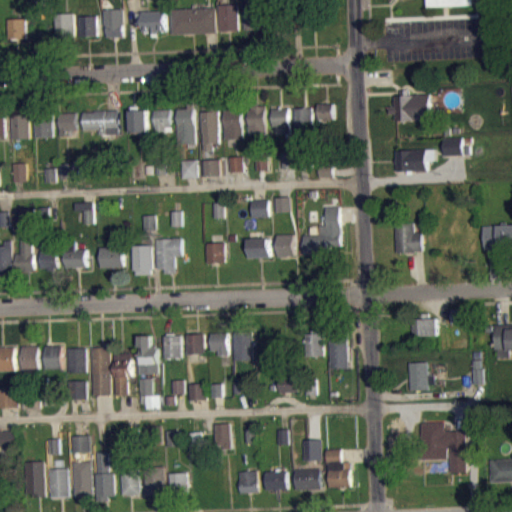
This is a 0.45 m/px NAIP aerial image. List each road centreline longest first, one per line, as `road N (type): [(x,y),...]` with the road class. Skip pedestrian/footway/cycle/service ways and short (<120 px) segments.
road 1 (residential): [(377,511),(354,0)]
road 2 (residential): [(0,307),(511,286)]
road 3 (residential): [(0,77),(357,63)]
